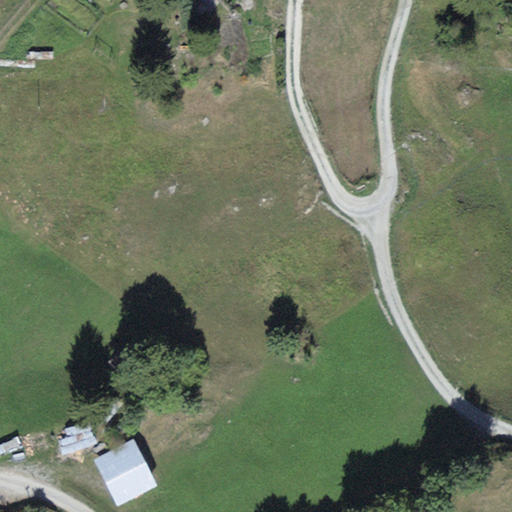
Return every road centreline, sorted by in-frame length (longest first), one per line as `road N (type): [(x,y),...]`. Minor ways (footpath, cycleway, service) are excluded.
road 1 (track): [(372,212),(398,308),(421,353),(470,410),(511,428)]
road 2 (track): [(372,212),(348,203),(333,185),(294,93),(298,0)]
road 3 (track): [(404,0),(380,102),(384,196),(372,212)]
